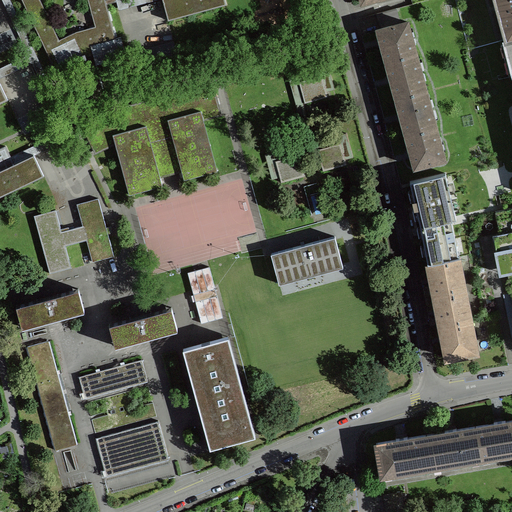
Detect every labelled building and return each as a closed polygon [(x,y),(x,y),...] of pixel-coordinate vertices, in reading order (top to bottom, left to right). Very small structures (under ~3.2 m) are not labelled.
[(92,52),(96,65),(126,57),(122,41),(121,37),(115,38),(104,0),(21,0),(55,70),(85,55),(85,54),(92,52)] [(162,0),(168,19),(226,3),(225,0),(162,0)] [(511,0),(496,0),(507,37),(504,37),(505,39),(511,37),(511,0)] [(380,37),(386,61),(387,61),(416,53),(407,22),(400,23),(396,8),(377,14),(381,29),(378,30),(380,37)] [(416,53),(387,61),(390,71),(397,98),(427,90),(416,52),(416,53)] [(305,80),(299,81),(304,103),(305,103),(305,102),(327,96),(327,97),(328,96),(326,91),(334,89),(328,65),(307,71),(303,73),(304,76),(305,80)] [(184,179),(216,171),(199,111),(219,106),(215,92),(214,88),(108,117),(83,129),(91,146),(114,135),(131,194),(162,185),(160,177),(182,171),(184,179)] [(437,127),(427,90),(397,98),(400,108),(407,134),(436,127),(437,127)] [(415,166),(444,158),(436,127),(407,134),(406,134),(409,145),(415,166)] [(353,157),(346,133),(325,138),(325,139),(321,140),(322,143),(323,148),(317,149),(323,170),(324,170),(323,170),(345,164),(346,164),(345,159),(353,157)] [(43,176),(44,175),(34,155),(33,154),(33,155),(14,164),(12,160),(5,146),(0,148),(0,194),(9,191),(9,192),(10,191),(9,190),(22,184),(23,185),(24,185),(23,184),(42,175),(43,176)] [(286,150),(286,149),(265,155),(272,179),(280,177),(281,182),(282,182),(282,181),(303,175),(304,176),(299,154),(292,156),(291,152),(290,149),(286,150)] [(417,208),(422,231),(451,225),(449,219),(451,219),(447,199),(446,200),(444,193),(415,199),(417,208)] [(92,261),(114,255),(98,198),(77,204),(83,225),(61,231),(55,209),(34,215),(50,273),(71,267),(65,245),(86,240),(92,261)] [(500,273),(507,272),(511,294),(511,293),(511,207),(495,211),(499,233),(492,234),(496,255),(500,273)] [(453,231),(452,231),(451,225),(422,231),(423,241),(428,262),(457,257),(456,251),(457,250),(453,231)] [(335,235),(271,252),(279,283),(343,266),(335,235)] [(457,257),(428,262),(429,271),(434,294),(463,288),(462,282),(463,282),(460,262),(458,263),(457,257)] [(201,323),(223,317),(209,266),(188,272),(201,323)] [(84,310),(78,288),(16,305),(22,327),(84,310)] [(435,301),(440,325),(469,320),(468,314),(470,313),(466,294),(464,294),(463,288),(434,294),(435,301)] [(109,324),(115,345),(177,328),(171,307),(109,324)] [(472,326),(470,326),(469,320),(440,325),(442,334),(446,357),(475,352),(474,345),(476,345),(472,326)] [(196,397),(210,447),(256,435),(228,335),(183,348),(196,397)] [(27,346),(55,450),(77,444),(48,340),(27,346)] [(79,376),(85,398),(116,389),(147,381),(142,359),(79,376)] [(475,426),(481,457),(511,452),(511,419),(506,421),(505,419),(498,420),(494,421),(494,423),(475,426)] [(96,438),(106,475),(125,470),(169,458),(158,420),(96,438)] [(426,434),(432,466),(481,457),(475,426),(457,429),(456,427),(449,429),(445,429),(445,431),(426,434)] [(376,443),(382,474),(432,466),(426,434),(408,437),(407,436),(400,437),(396,438),(396,439),(376,443)] [(387,511),(403,511),(401,492),(385,494),(387,511)]
